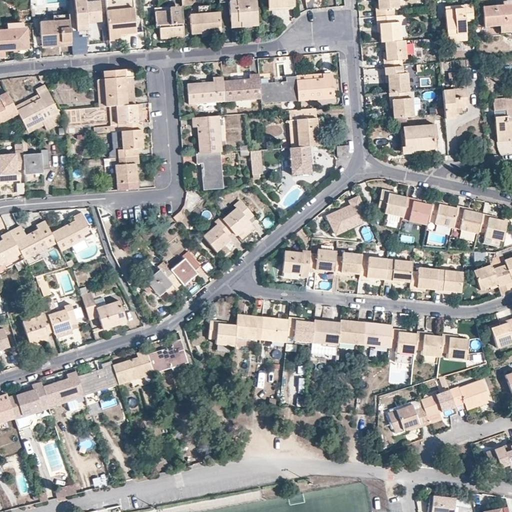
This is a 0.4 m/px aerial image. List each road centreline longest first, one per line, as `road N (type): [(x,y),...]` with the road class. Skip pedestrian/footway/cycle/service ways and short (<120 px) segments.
road 1 (residential): [(413,477),(253,465),(58,511)]
road 2 (residential): [(169,55),(177,179),(168,193),(0,208)]
road 3 (residential): [(234,274),(257,293),(464,313),(511,301)]
road 4 (residential): [(0,381),(157,331),(234,274)]
road 5 (residential): [(169,55),(277,49),(349,33)]
road 6 (residential): [(0,72),(169,55)]
road 7 (residential): [(234,274),(360,163)]
road 8 (residential): [(360,163),(349,33)]
road 9 (residential): [(511,416),(430,444),(426,478)]
